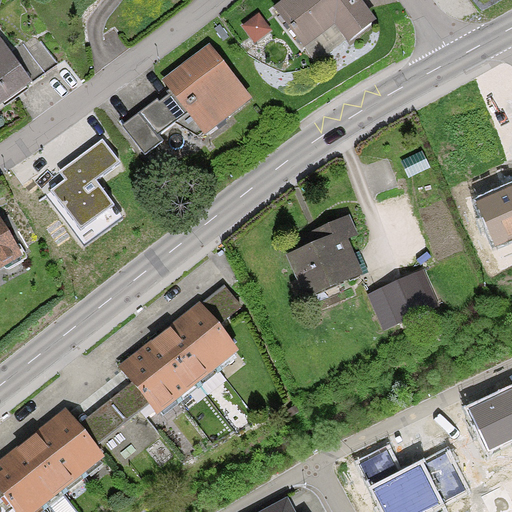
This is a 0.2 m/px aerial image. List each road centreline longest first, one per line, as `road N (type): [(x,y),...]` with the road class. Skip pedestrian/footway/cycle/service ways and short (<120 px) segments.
road 1 (secondary): [(0,384),(300,147),(452,59)]
road 2 (residential): [(0,158),(215,0)]
road 3 (residential): [(312,467),(511,368)]
